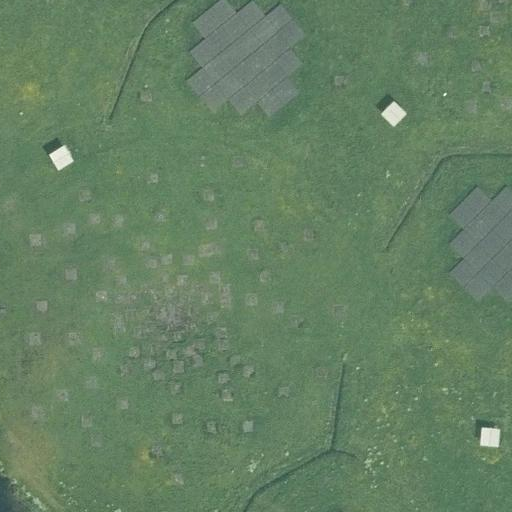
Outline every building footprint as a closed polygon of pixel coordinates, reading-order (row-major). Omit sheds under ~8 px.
[(306,33),(280,1),(264,14),(253,0),(248,0),(235,11),(226,0),(215,0),(190,21),(203,37),(187,50),(200,66),(184,79),(210,111),(226,98),(239,114),(255,101),(268,117),(300,91),(287,75),(303,62),(290,46),(306,33)] [(393,98),(381,111),(393,124),(406,111),(393,98)] [(63,143),(48,152),(57,168),(72,159),(63,143)] [(448,213),(463,228),(448,242),(463,257),(448,271),(478,300),(492,286),(507,300),(511,294),(511,189),(506,184),(492,198),(477,184),(448,213)] [(500,428),(482,426),(480,444),(498,445),(500,428)]
